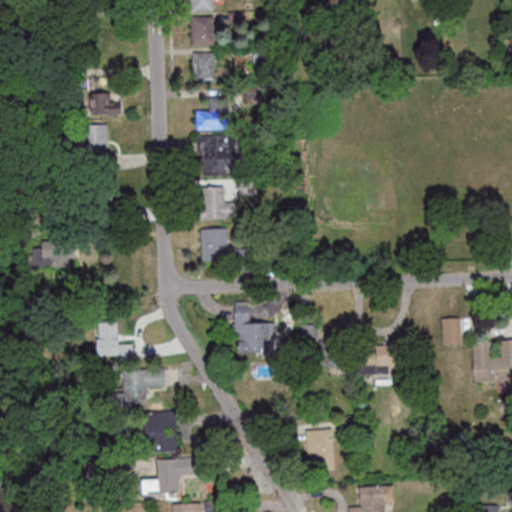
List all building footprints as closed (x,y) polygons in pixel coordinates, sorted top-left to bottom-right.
[(90,11),(89,0),(119,0),(120,9),(90,11)] [(210,0),(211,9),(190,9),(189,0),(210,0)] [(227,11),(243,11),(243,20),(227,20),(227,11)] [(212,16),(213,43),(191,44),(190,16),(212,16)] [(251,46),(271,46),(271,60),(251,60),(251,46)] [(192,52),(214,51),(214,78),(192,79),(192,52)] [(242,87),(258,87),(258,101),(243,101),(242,87)] [(118,112),(90,113),(90,93),(118,92),(118,112)] [(226,96),(227,127),(195,128),(194,110),(208,110),(207,96),(226,96)] [(69,116),(56,116),(55,103),(68,103),(69,116)] [(97,167),(97,153),(81,154),(80,135),(54,136),(53,125),(105,123),(106,149),(109,149),(109,152),(114,152),(115,162),(113,162),(113,167),(97,167)] [(203,175),(202,155),(196,155),(196,135),(235,134),(241,136),(243,173),(203,175)] [(124,222),(103,223),(102,205),(87,206),(87,197),(75,197),(74,179),(86,178),(86,177),(109,176),(110,207),(123,206),(124,222)] [(254,179),(255,193),(237,194),(237,179),(254,179)] [(223,217),(199,218),(199,208),(202,208),(201,186),(222,186),(223,202),(232,201),(233,215),(223,215),(223,217)] [(237,248),(254,248),(254,264),(237,265),(237,261),(225,259),(201,260),(200,228),(224,228),(225,246),(237,248)] [(33,266),(32,248),(41,247),(40,240),(67,239),(68,247),(73,246),(73,257),(68,257),(68,265),(33,266)] [(102,313),(89,313),(88,301),(102,300),(102,313)] [(237,351),(237,332),(234,332),(233,302),(247,302),(247,323),(271,322),(272,334),(266,334),(267,351),(237,351)] [(458,341),(441,342),(440,317),(458,317),(458,341)] [(130,343),(131,357),(118,358),(118,353),(97,354),(96,338),(98,338),(97,322),(115,321),(116,344),(130,343)] [(347,365),(327,366),(327,363),(319,364),(319,362),(308,362),(308,342),(297,342),(297,325),(316,324),(316,341),(326,340),(326,338),(346,338),(347,365)] [(511,378),(473,379),(472,341),(490,340),(490,356),(501,356),(500,340),(511,340),(511,378)] [(355,372),(354,352),(374,352),(373,345),(395,344),(395,367),(386,367),(386,371),(355,372)] [(111,407),(110,392),(123,391),(122,370),(162,368),(163,385),(145,386),(145,405),(111,407)] [(176,450),(146,452),(144,412),(174,410),(176,450)] [(338,430),(337,416),(354,414),(355,429),(338,430)] [(332,464),(311,466),(311,455),(307,455),(305,430),(330,429),(332,464)] [(141,493),(141,479),(157,479),(156,459),(191,458),(192,473),(178,474),(179,491),(141,493)] [(358,486),(392,484),(393,501),(382,501),(382,511),(348,511),(348,507),(360,506),(360,503),(359,503),(358,486)] [(204,511),(204,501),(222,500),(222,511),(204,511)] [(171,511),(171,503),(200,502),(200,511),(171,511)]
